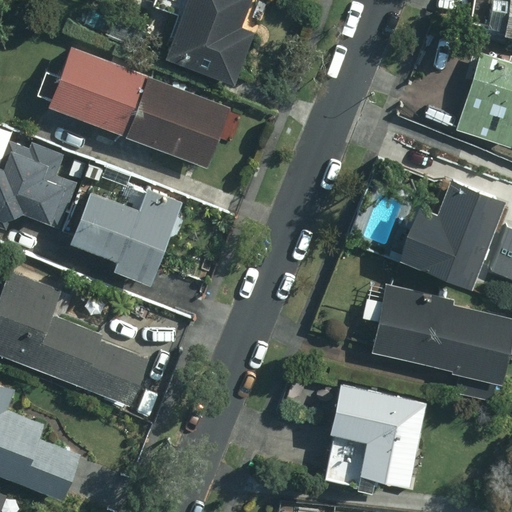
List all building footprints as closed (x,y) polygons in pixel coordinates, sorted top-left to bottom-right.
[(269,0),(182,0),(160,55),(236,85),(269,0)] [(511,32),(511,0),(507,0),(503,32),(511,32)] [(511,49),(483,40),(455,125),(507,142),(511,127),(511,49)] [(228,104),(77,43),(53,103),(204,163),(228,104)] [(67,153),(0,127),(0,227),(16,233),(25,210),(64,225),(79,184),(58,176),(67,153)] [(505,198),(449,177),(435,212),(417,205),(395,261),(465,288),(475,262),(511,276),(511,229),(496,223),(505,198)] [(136,209),(91,190),(72,235),(118,255),(113,268),(146,282),(179,204),(145,189),(136,209)] [(62,289),(8,267),(0,287),(0,347),(133,402),(154,351),(54,310),(62,289)] [(511,325),(511,311),(379,282),(368,279),(360,316),(378,320),(371,350),(459,370),(454,392),(495,401),(511,325)] [(0,474),(67,500),(85,454),(40,437),(47,420),(9,405),(18,382),(0,374),(0,474)] [(423,399),(340,377),(327,428),(363,438),(355,469),(402,481),(423,399)] [(0,511),(8,493),(0,490),(0,511)]
